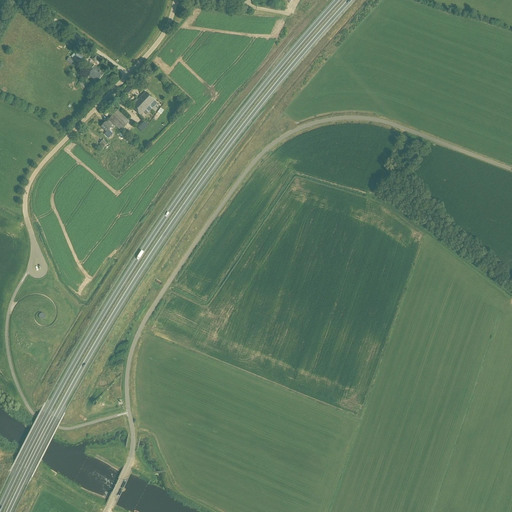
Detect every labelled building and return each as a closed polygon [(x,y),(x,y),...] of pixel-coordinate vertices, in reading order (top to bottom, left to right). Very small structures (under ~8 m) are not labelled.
[(76,54),(72,58),(78,63),(81,58),(76,54)] [(97,82),(104,73),(94,66),(87,75),(97,82)] [(84,88),(89,82),(84,78),(79,85),(84,88)] [(133,90),(133,89),(130,85),(129,86),(121,94),(125,98),(133,90)] [(140,115),(154,100),(145,92),(131,107),(140,115)] [(120,131),(129,122),(117,110),(108,119),(120,131)] [(115,126),(108,120),(106,123),(105,122),(101,127),(106,131),(104,133),(109,138),(112,134),(108,130),(111,127),(113,129),(115,126)] [(146,122),(140,128),(144,132),(150,126),(146,122)] [(108,144),(103,139),(99,143),(104,148),(108,144)]
